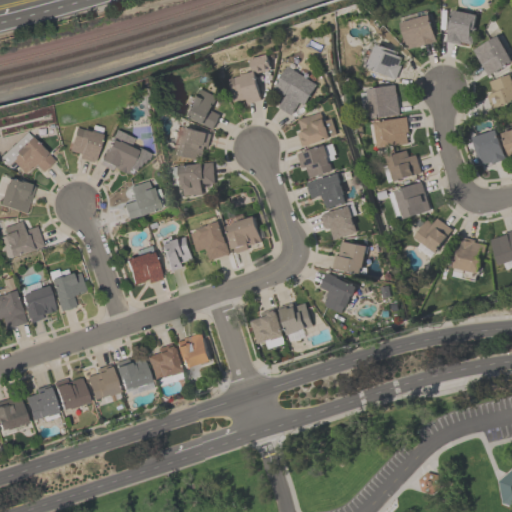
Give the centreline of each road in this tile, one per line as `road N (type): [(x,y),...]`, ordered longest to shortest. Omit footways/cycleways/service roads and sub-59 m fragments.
road 1 (residential): [(256,146),(294,253),(284,268),(0,364)]
road 2 (secondary): [(511,329),(424,341),(251,396)]
road 3 (secondary): [(251,396),(0,479)]
road 4 (secondary): [(263,433),(511,363)]
road 5 (secondary): [(22,511),(176,462)]
road 6 (residential): [(122,323),(74,200)]
